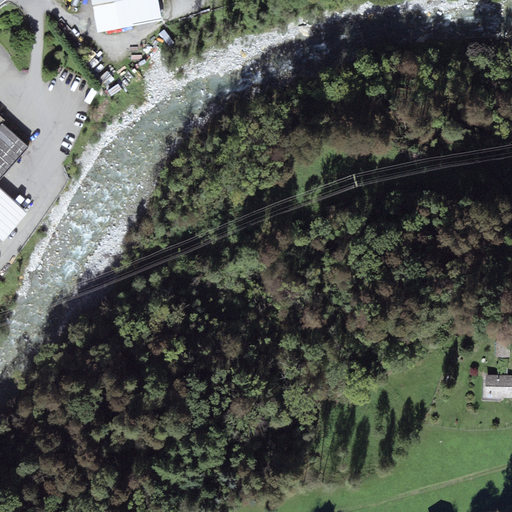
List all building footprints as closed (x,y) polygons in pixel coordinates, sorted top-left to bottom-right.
[(127,27),(120,0),(90,0),(97,33),(127,27)] [(120,0),(127,27),(163,21),(158,0),(120,0)] [(109,96),(121,89),(110,71),(98,79),(109,96)] [(0,239),(4,242),(28,214),(0,189),(0,180),(29,148),(0,122),(0,239)] [(511,341),(497,339),(495,355),(509,356),(511,341)] [(511,374),(485,374),(485,396),(511,396),(511,374)]
